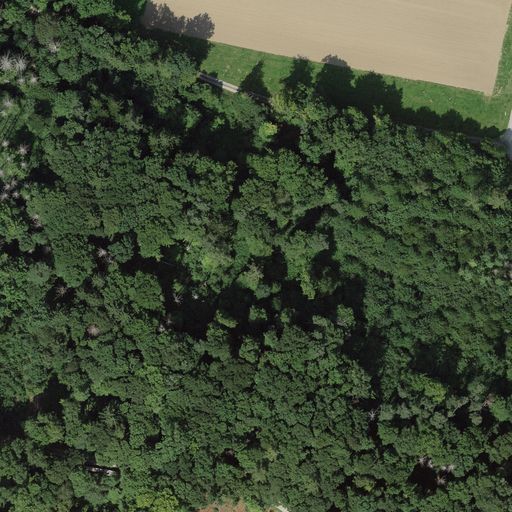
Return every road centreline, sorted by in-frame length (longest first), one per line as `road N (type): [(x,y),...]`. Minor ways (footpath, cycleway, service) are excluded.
road 1 (track): [(5,0),(294,107),(468,137),(507,146),(511,155)]
road 2 (track): [(293,511),(248,492),(0,438)]
